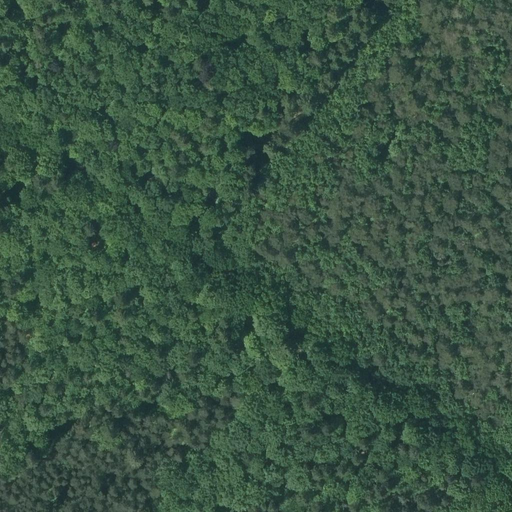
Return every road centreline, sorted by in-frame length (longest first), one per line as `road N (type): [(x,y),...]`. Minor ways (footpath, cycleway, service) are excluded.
road 1 (track): [(511,472),(0,103)]
road 2 (track): [(205,251),(385,0)]
